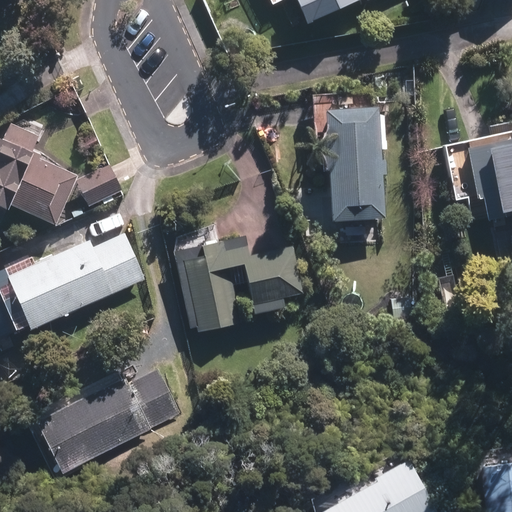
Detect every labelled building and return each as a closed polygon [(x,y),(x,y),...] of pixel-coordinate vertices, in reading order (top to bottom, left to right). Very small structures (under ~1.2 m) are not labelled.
[(306,0),(314,16),(348,0),(306,0)] [(378,107),(328,110),(334,217),(384,214),(378,107)] [(57,225),(78,175),(31,155),(38,137),(13,126),(6,143),(0,140),(0,218),(4,220),(9,206),(57,225)] [(511,140),(470,149),(483,215),(511,209),(511,140)] [(110,169),(78,184),(89,206),(121,191),(110,169)] [(122,236),(96,247),(115,291),(142,280),(122,236)] [(110,291),(89,241),(9,275),(31,325),(110,291)] [(246,245),(184,258),(199,330),(243,321),(241,314),(284,304),(282,294),(302,290),(293,249),(248,259),(246,245)] [(464,272),(436,279),(444,313),(472,306),(464,272)] [(412,292),(392,292),(391,323),(411,323),(412,292)] [(157,369),(38,421),(61,471),(179,420),(157,369)] [(511,511),(511,456),(479,461),(485,511),(511,511)] [(321,511),(432,511),(435,510),(408,460),(319,508),(321,511)]
